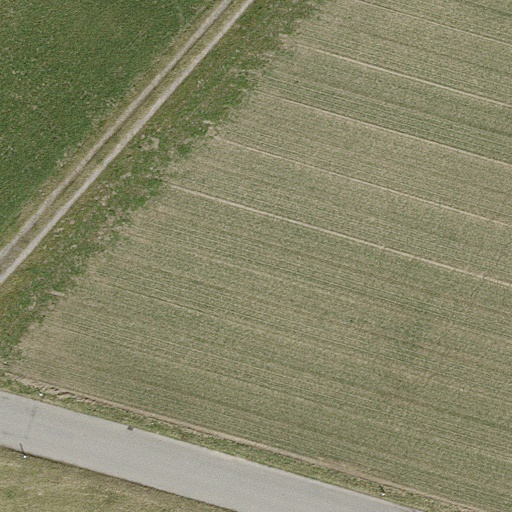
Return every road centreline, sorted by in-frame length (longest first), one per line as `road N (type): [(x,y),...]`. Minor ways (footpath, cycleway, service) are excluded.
road 1 (track): [(240,0),(0,271)]
road 2 (unclassified): [(0,420),(316,511)]
